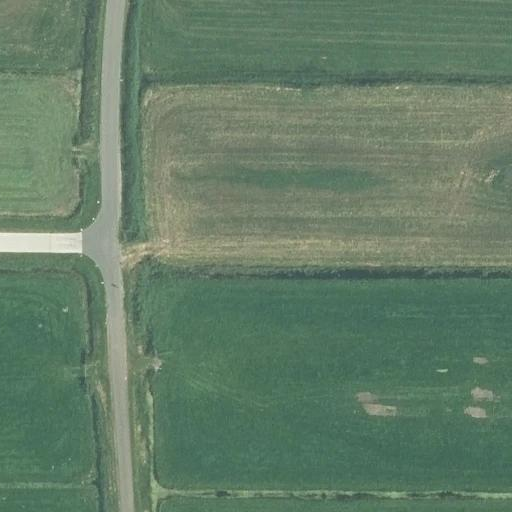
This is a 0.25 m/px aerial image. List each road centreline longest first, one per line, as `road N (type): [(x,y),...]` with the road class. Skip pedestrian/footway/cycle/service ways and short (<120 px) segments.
road 1 (unclassified): [(126,511),(107,245)]
road 2 (unclassified): [(107,245),(113,0)]
